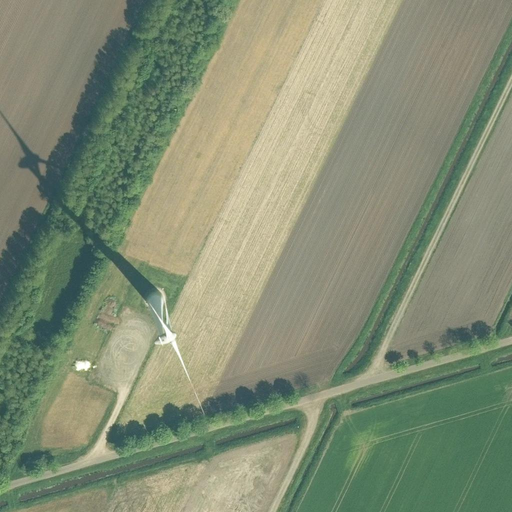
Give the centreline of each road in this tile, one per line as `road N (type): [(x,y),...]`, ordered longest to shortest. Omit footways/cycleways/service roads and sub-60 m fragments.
road 1 (unclassified): [(0,487),(511,339)]
road 2 (track): [(365,380),(511,80)]
road 3 (track): [(314,395),(308,431),(270,511)]
